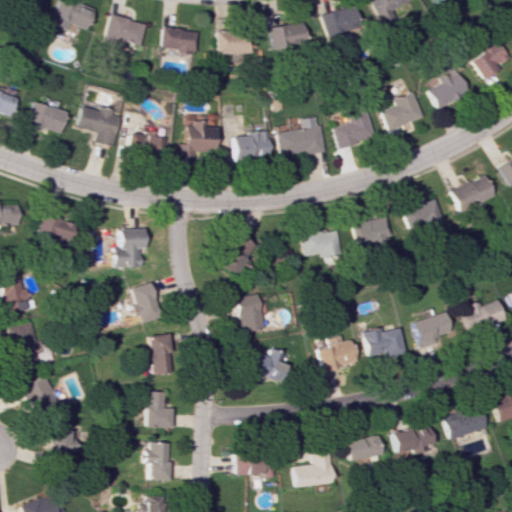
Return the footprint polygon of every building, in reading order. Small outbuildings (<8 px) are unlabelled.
[(6,0),(32,8),(35,0),(6,0)] [(80,29),(88,8),(68,0),(52,0),(44,22),(64,31),(67,24),(80,29)] [(363,0),(373,17),(407,0),(363,0)] [(339,39),(337,28),(356,23),(351,3),(315,12),(323,43),(339,39)] [(133,45),(139,23),(104,13),(96,40),(108,43),(109,38),(133,45)] [(262,27),(268,52),(302,45),(297,20),(262,27)] [(154,48),(189,52),(191,30),(157,26),(154,48)] [(211,53),(245,52),(245,30),(210,30),(211,53)] [(463,60),(478,79),(505,57),(490,38),(463,60)] [(462,90),(449,67),(432,76),(435,82),(421,89),(431,108),(462,90)] [(381,129),(417,117),(408,91),(387,98),(390,105),(375,110),(381,129)] [(0,114),(4,116),(10,96),(0,92),(0,114)] [(60,112),(26,100),(19,122),(53,133),(60,112)] [(114,115),(105,113),(106,109),(93,105),(92,109),(74,105),(69,126),(88,131),(86,141),(106,146),(114,115)] [(296,127),(270,131),(274,156),(319,149),(315,124),(311,124),(309,115),(294,117),(296,127)] [(325,127),(331,147),(369,136),(363,115),(325,127)] [(171,158),(189,158),(189,150),(210,151),(210,126),(200,126),(200,117),(188,117),(187,124),(179,124),(179,143),(171,143),(171,158)] [(263,156),(263,132),(226,133),(227,157),(263,156)] [(123,152),(158,151),(157,134),(122,135),(123,152)] [(511,154),(492,168),(504,186),(511,180),(511,154)] [(453,211),(489,195),(480,174),(444,190),(453,211)] [(397,209),(405,234),(438,222),(430,197),(397,209)] [(0,224),(12,224),(12,204),(0,204),(0,224)] [(44,241),(58,248),(69,226),(37,211),(29,228),(47,237),(44,241)] [(347,221),(350,243),(386,238),(382,216),(347,221)] [(112,228),(112,246),(106,246),(107,266),(134,265),(133,247),(138,247),(137,228),(112,228)] [(294,234),(298,258),(336,251),(332,228),(294,234)] [(246,241),(227,234),(215,266),(234,274),(246,241)] [(0,275),(0,312),(18,309),(16,300),(22,299),(15,272),(0,275)] [(153,316),(143,281),(123,287),(128,303),(125,304),(131,322),(153,316)] [(511,310),(511,309),(511,287),(502,292),(511,310)] [(228,297),(234,332),(257,328),(251,293),(228,297)] [(471,301),(455,307),(464,330),(497,318),(490,299),(472,305),(471,301)] [(405,320),(411,342),(444,334),(439,311),(405,320)] [(7,367),(31,364),(30,352),(38,351),(36,340),(27,341),(25,322),(2,325),(7,367)] [(397,351),(392,327),(375,330),(374,327),(355,330),(360,358),(397,351)] [(145,373),(164,372),(162,333),(141,334),(142,352),(138,352),(139,364),(145,364),(145,373)] [(310,349),(316,370),(350,361),(344,338),(335,341),(333,334),(319,338),(321,346),(310,349)] [(281,352),(262,347),(260,353),(244,349),(239,370),(273,380),(281,352)] [(50,407),(42,376),(16,383),(24,414),(50,407)] [(490,420),(511,413),(511,389),(483,399),(490,420)] [(157,391),(139,390),(138,426),(164,426),(164,407),(157,407),(157,391)] [(427,442),(421,423),(384,434),(390,454),(427,442)] [(69,430),(45,428),(42,460),(66,462),(69,430)] [(339,439),(341,458),(373,455),(372,436),(339,439)] [(141,462),(142,480),(162,479),(161,441),(142,441),(142,449),(137,449),(137,462),(141,462)] [(285,465),(287,486),(326,482),(323,445),(304,447),(306,463),(285,465)] [(266,474),(265,455),(228,457),(229,475),(266,474)] [(157,511),(158,496),(139,495),(139,503),(132,502),(132,511),(157,511)] [(15,503),(17,511),(57,511),(59,511),(53,497),(35,504),(32,497),(15,503)]
